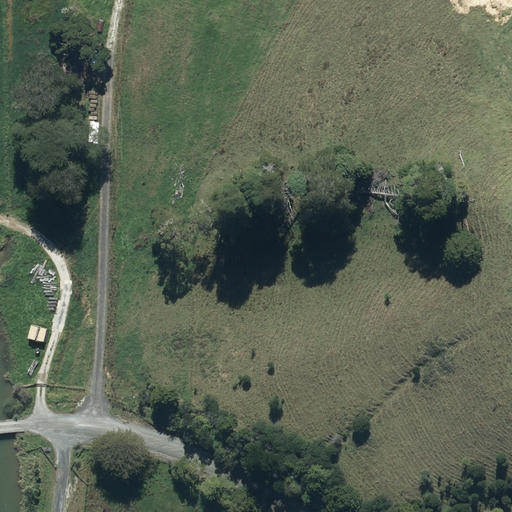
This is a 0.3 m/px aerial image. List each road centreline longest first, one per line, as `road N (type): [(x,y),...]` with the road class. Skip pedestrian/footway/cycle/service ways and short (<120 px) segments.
road 1 (residential): [(0,428),(60,424),(174,447),(298,511)]
road 2 (track): [(60,424),(41,400),(64,274),(42,237),(0,219)]
